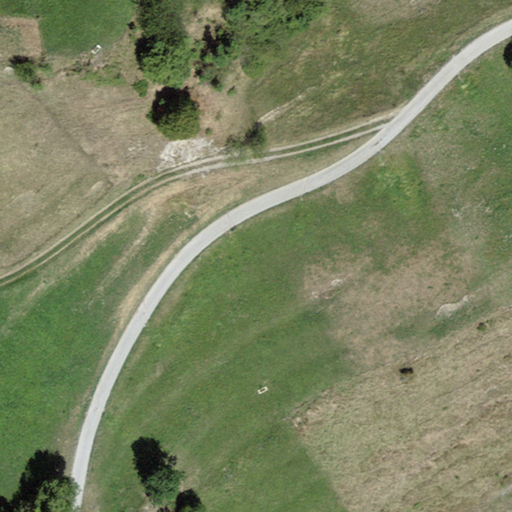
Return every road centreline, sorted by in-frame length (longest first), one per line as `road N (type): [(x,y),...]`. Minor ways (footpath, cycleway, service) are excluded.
road 1 (track): [(511,34),(481,46),(412,114),(324,179),(243,212),(167,276),(104,382),(72,511)]
road 2 (track): [(412,114),(302,150),(209,165),(127,196),(41,259),(0,277)]
